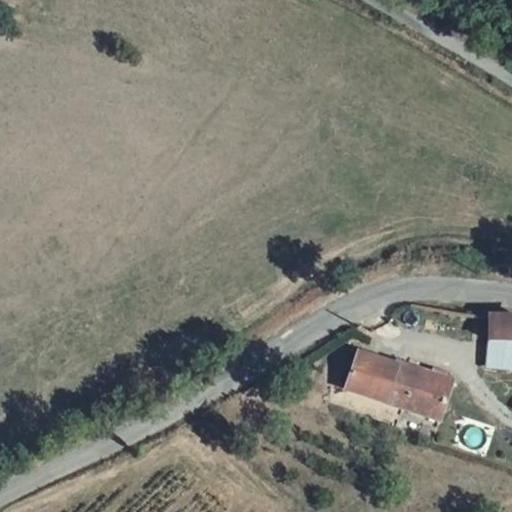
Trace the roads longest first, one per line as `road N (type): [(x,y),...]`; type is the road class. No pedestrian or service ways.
road 1 (unclassified): [(511,296),(433,289),(373,296),(0,498)]
road 2 (unclassified): [(511,81),(373,0)]
